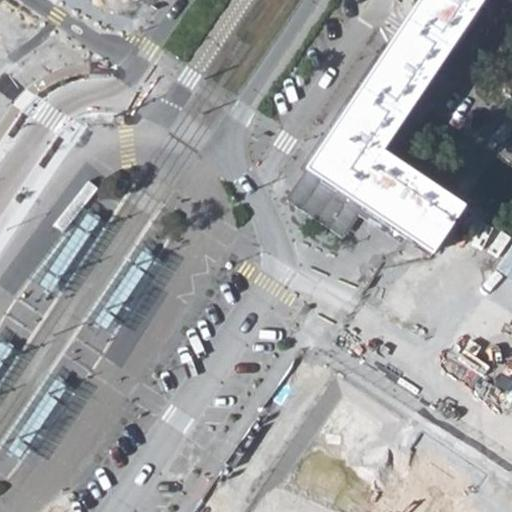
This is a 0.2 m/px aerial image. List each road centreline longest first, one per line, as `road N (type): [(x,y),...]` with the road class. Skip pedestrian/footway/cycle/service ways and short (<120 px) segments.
road 1 (tertiary): [(110,511),(275,258),(249,185),(214,143)]
road 2 (tertiary): [(214,143),(312,0)]
road 3 (tertiary): [(107,94),(45,98),(24,111),(0,146)]
road 4 (tertiary): [(184,0),(107,94)]
